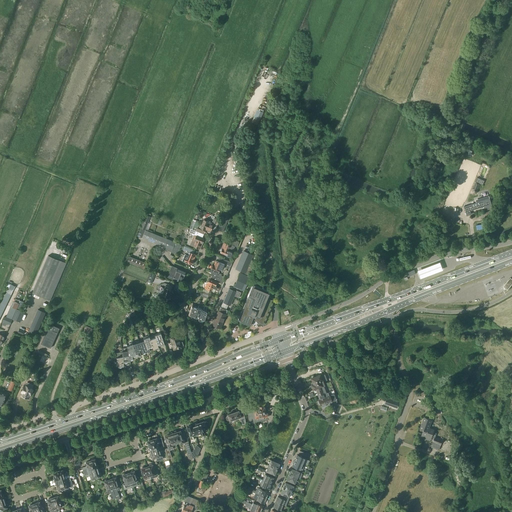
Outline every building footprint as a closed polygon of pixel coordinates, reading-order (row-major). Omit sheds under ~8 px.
[(493,208),(490,198),(464,207),(467,215),(471,213),(470,211),(484,206),(485,210),(493,208)] [(443,213),(438,220),(445,224),(449,217),(443,213)] [(150,216),(145,214),(140,228),(145,230),(150,216)] [(221,215),(220,219),(216,229),(221,231),(226,217),(221,215)] [(200,228),(205,230),(205,229),(210,232),(211,230),(214,231),(216,226),(213,224),(212,225),(209,224),(210,222),(207,221),(203,220),(200,228)] [(142,238),(172,250),(177,253),(181,245),(175,242),(167,239),(168,236),(165,234),(164,236),(153,232),(153,233),(140,228),(137,236),(142,238)] [(193,235),(192,238),(190,245),(200,249),(202,244),(204,239),(202,238),(204,234),(190,229),(189,233),(192,234),(191,234),(193,235)] [(220,253),(227,255),(227,256),(230,257),(231,256),(231,255),(232,254),(232,252),(235,246),(237,247),(239,242),(234,240),(231,246),(230,245),(223,243),(222,247),(220,253)] [(186,254),(185,254),(182,260),(191,264),(193,261),(196,255),(193,254),(194,251),(183,246),(181,249),(187,252),(186,254)] [(233,287),(234,287),(233,289),(239,292),(240,289),(244,291),(250,277),(249,276),(250,274),(253,268),(249,266),(253,255),(243,250),(235,269),(244,273),(244,274),(239,272),(233,287)] [(48,255),(32,293),(50,301),(66,263),(59,260),(48,255)] [(147,263),(129,256),(127,262),(144,269),(147,263)] [(218,261),(225,263),(225,264),(230,266),(231,262),(220,257),(218,261)] [(212,272),(211,274),(212,275),(216,277),(217,274),(218,275),(218,273),(219,270),(221,271),(222,270),(224,264),(217,261),(216,262),(215,261),(214,266),(212,265),(209,271),(212,272)] [(439,262),(416,271),(420,279),(442,271),(439,262)] [(172,279),(176,280),(181,282),(186,272),(174,267),(171,274),(174,275),(172,279)] [(150,273),(146,281),(151,283),(155,275),(150,273)] [(205,290),(204,289),(204,292),(208,294),(209,290),(211,291),(213,292),(215,289),(216,289),(217,287),(215,286),(217,282),(221,284),(223,280),(216,277),(212,275),(210,279),(209,279),(207,283),(205,288),(205,290)] [(511,283),(511,279),(510,278),(503,287),(507,290),(511,283)] [(0,304),(0,316),(15,286),(8,283),(6,287),(8,288),(6,292),(0,304)] [(169,285),(166,284),(161,297),(165,298),(166,300),(168,300),(170,299),(173,300),(174,300),(175,296),(174,296),(175,293),(173,292),(175,286),(169,284),(169,285)] [(238,320),(238,321),(250,326),(251,325),(253,320),(258,322),(258,324),(263,326),(265,325),(275,301),(275,299),(269,297),(271,293),(270,291),(254,285),(252,285),(238,320)] [(236,292),(228,288),(222,302),(230,306),(236,292)] [(15,301),(13,301),(6,317),(12,320),(17,308),(20,310),(23,302),(16,299),(15,301)] [(187,313),(189,314),(188,315),(193,317),(197,307),(192,304),(190,310),(189,310),(188,310),(187,313)] [(193,317),(197,318),(199,319),(199,318),(203,306),(198,305),(197,307),(193,317)] [(201,319),(200,320),(203,320),(203,321),(205,320),(204,320),(208,312),(209,307),(204,305),(203,306),(199,318),(201,319)] [(212,325),(220,328),(226,314),(227,310),(220,307),(219,311),(218,310),(212,325)] [(20,322),(24,312),(16,309),(12,319),(20,322)] [(37,309),(31,325),(28,331),(35,335),(38,328),(45,312),(37,309)] [(6,317),(4,316),(2,322),(10,325),(12,320),(6,317)] [(40,344),(50,348),(59,328),(49,324),(40,344)] [(155,334),(159,345),(162,344),(162,346),(165,345),(163,339),(161,333),(155,334)] [(72,353),(80,357),(89,337),(81,334),(72,353)] [(151,341),(154,349),(155,350),(157,349),(157,348),(159,347),(159,345),(155,334),(155,335),(153,336),(150,337),(151,341)] [(143,337),(143,338),(144,340),(148,351),(150,350),(153,349),(154,349),(151,341),(150,337),(149,336),(149,335),(143,337)] [(172,335),(169,336),(170,338),(174,349),(177,348),(178,349),(180,348),(180,347),(181,347),(181,346),(183,345),(182,341),(179,342),(177,336),(173,337),(172,336),(172,335)] [(144,340),(143,338),(138,340),(143,353),(148,351),(144,340)] [(133,342),(135,349),(136,355),(141,354),(140,353),(143,353),(138,340),(133,342)] [(133,356),(136,355),(135,349),(133,342),(129,343),(129,344),(127,345),(127,347),(128,350),(130,360),(134,358),(133,356)] [(122,352),(122,356),(124,365),(129,364),(128,361),(130,360),(128,350),(127,347),(122,348),(122,351),(122,352)] [(124,365),(122,356),(122,352),(116,353),(117,357),(116,357),(117,359),(115,360),(114,361),(115,365),(116,366),(118,365),(118,367),(119,367),(120,368),(121,367),(122,366),(122,365),(124,365)] [(431,363),(425,365),(427,372),(433,370),(431,363)] [(326,393),(322,382),(327,380),(325,374),(320,376),(320,374),(314,377),(314,376),(313,376),(312,376),(311,377),(311,378),(313,384),(311,385),(313,389),(315,388),(318,396),(325,393),(326,393)] [(26,386),(25,385),(21,383),(17,390),(23,393),(21,395),(23,396),(22,397),(26,399),(26,397),(27,398),(29,394),(30,394),(33,389),(31,389),(33,385),(27,383),(26,386)] [(318,402),(319,405),(320,405),(320,406),(332,401),(336,400),(334,394),(330,395),(329,394),(326,396),(325,393),(318,396),(320,399),(318,400),(319,401),(318,402)] [(387,398),(385,404),(397,408),(399,402),(387,398)] [(271,424),(273,419),(272,414),(272,412),(265,413),(264,407),(263,407),(263,406),(259,406),(260,407),(258,408),(258,407),(254,407),(254,408),(253,408),(253,409),(247,410),(249,424),(255,423),(254,418),(255,418),(258,418),(259,421),(268,420),(268,424),(266,430),(268,431),(271,424)] [(240,423),(242,424),(246,423),(244,417),(243,411),(239,412),(239,410),(227,414),(227,415),(226,416),(226,417),(226,418),(226,419),(227,419),(227,420),(228,420),(229,420),(229,421),(236,419),(237,420),(238,420),(239,420),(239,421),(240,421),(240,422),(240,423)] [(432,437),(434,438),(431,447),(439,450),(443,440),(435,437),(436,435),(433,434),(435,430),(430,428),(432,420),(424,417),(420,429),(423,430),(421,437),(430,441),(432,437)] [(203,422),(197,424),(201,434),(205,433),(204,430),(206,429),(205,427),(206,426),(206,425),(207,425),(207,424),(207,423),(207,422),(206,422),(205,422),(203,422)] [(201,434),(197,424),(192,425),(196,435),(200,433),(200,434),(201,434)] [(191,439),(194,438),(196,437),(196,435),(192,425),(187,427),(188,431),(191,439)] [(187,451),(187,453),(186,453),(188,460),(193,458),(192,458),(190,452),(191,452),(190,450),(188,443),(188,441),(184,442),(182,437),(183,436),(183,435),(181,434),(180,431),(177,432),(176,431),(175,430),(172,431),(176,444),(179,443),(180,444),(180,443),(181,444),(184,443),(184,445),(185,445),(187,451)] [(167,443),(168,447),(169,447),(169,448),(172,447),(172,446),(173,446),(176,444),(172,431),(168,433),(168,434),(168,435),(165,436),(166,439),(165,441),(165,442),(167,443)] [(147,441),(149,447),(158,444),(161,443),(162,442),(161,438),(158,439),(157,438),(156,439),(156,438),(151,440),(150,439),(149,439),(148,440),(147,441)] [(148,450),(149,451),(150,450),(151,453),(164,448),(162,442),(161,443),(162,446),(160,447),(159,448),(158,444),(149,447),(148,447),(148,449),(148,450)] [(151,455),(150,457),(151,458),(152,459),(158,457),(159,458),(160,458),(161,458),(161,457),(162,457),(162,456),(162,455),(161,452),(163,452),(165,451),(164,448),(151,453),(151,455)] [(305,458),(307,455),(306,454),(300,451),(298,455),(297,455),(294,460),(303,464),(305,458)] [(87,466),(82,467),(83,469),(87,468),(97,465),(95,459),(94,459),(94,458),(93,458),(92,458),(91,460),(85,462),(86,462),(85,463),(85,464),(85,465),(86,466),(87,466)] [(279,464),(271,460),(268,465),(277,469),(279,464)] [(303,464),(294,460),(292,466),(301,469),(302,467),(303,468),(305,465),(303,464)] [(154,464),(153,465),(152,465),(152,464),(151,464),(150,464),(149,465),(149,466),(147,467),(151,479),(157,477),(158,476),(158,475),(155,466),(154,464)] [(222,467),(216,464),(213,470),(219,473),(222,467)] [(87,468),(89,472),(84,473),(85,475),(98,470),(98,468),(99,466),(98,465),(97,465),(87,468)] [(260,471),(267,473),(267,472),(275,475),(277,469),(268,465),(267,469),(266,469),(266,470),(259,467),(258,469),(261,470),(260,471)] [(151,479),(147,467),(144,467),(143,467),(142,467),(141,468),(141,469),(142,472),(141,472),(141,473),(141,474),(142,475),(143,475),(144,478),(145,481),(151,479)] [(300,472),(291,468),(289,474),(299,478),(300,475),(299,474),(300,472)] [(53,473),(54,476),(54,477),(54,479),(64,476),(69,474),(68,472),(64,474),(64,472),(64,471),(63,470),(60,471),(59,471),(57,471),(55,471),(54,471),(53,473)] [(90,476),(91,479),(92,480),(93,481),(94,480),(95,479),(95,478),(100,476),(101,476),(101,474),(101,473),(100,472),(99,473),(98,470),(85,475),(85,477),(90,476)] [(130,472),(128,473),(133,487),(139,485),(139,483),(137,480),(138,479),(138,478),(138,477),(137,477),(136,477),(134,471),(132,470),(131,471),(130,472)] [(125,483),(122,484),(124,490),(133,487),(128,473),(126,474),(126,473),(124,473),(123,473),(122,474),(123,475),(122,475),(123,478),(123,479),(122,479),(123,480),(123,481),(124,481),(125,483)] [(273,477),(265,474),(262,480),(271,483),(273,477)] [(299,478),(289,474),(286,480),(295,483),(297,478),(299,478)] [(54,482),(55,483),(56,483),(56,485),(71,480),(70,478),(65,480),(64,476),(54,479),(55,479),(54,480),(54,481),(54,482)] [(110,479),(114,492),(115,495),(118,494),(117,491),(120,490),(119,486),(120,486),(120,485),(120,484),(119,484),(119,483),(118,483),(116,477),(115,477),(114,477),(113,477),(112,478),(110,479)] [(107,491),(108,494),(111,493),(113,499),(116,498),(115,495),(114,492),(110,479),(107,480),(106,479),(105,480),(104,481),(105,484),(104,485),(104,486),(105,487),(106,487),(107,491)] [(56,487),(56,488),(56,489),(58,490),(62,489),(63,489),(65,490),(66,489),(67,488),(66,488),(68,487),(73,486),(71,480),(56,485),(57,487),(56,487)] [(201,488),(201,490),(205,492),(208,485),(204,483),(204,482),(201,480),(198,487),(201,488)] [(260,485),(269,489),(271,483),(262,480),(260,485)] [(294,486),(285,482),(283,488),(291,492),(294,486)] [(280,494),(289,497),(291,492),(283,488),(280,494)] [(259,489),(257,492),(254,490),(253,492),(256,493),(258,494),(266,498),(269,493),(261,489),(259,489)] [(266,498),(258,494),(257,497),(256,497),(255,500),(256,500),(264,503),(266,498)] [(55,496),(55,497),(52,498),(57,511),(60,510),(59,507),(65,505),(63,499),(61,498),(59,499),(58,496),(57,495),(55,496)] [(199,501),(187,496),(185,501),(196,506),(199,501)] [(285,500),(278,496),(275,502),(283,505),(285,500)] [(49,509),(50,508),(50,510),(51,511),(55,511),(57,511),(52,498),(51,498),(49,498),(48,498),(47,499),(49,504),(48,504),(49,505),(48,505),(48,507),(48,508),(49,509)] [(37,502),(36,503),(34,504),(36,511),(43,511),(44,511),(43,511),(44,509),(43,508),(42,507),(42,508),(41,506),(39,502),(38,502),(37,502)] [(244,503),(261,510),(263,506),(256,503),(253,502),(252,504),(249,503),(246,502),(246,503),(244,502),(244,503)] [(273,507),(278,509),(277,510),(281,511),(282,511),(281,510),(283,505),(275,502),(273,507)] [(250,508),(249,511),(252,511),(260,511),(261,510),(244,503),(244,505),(245,506),(250,508)]
